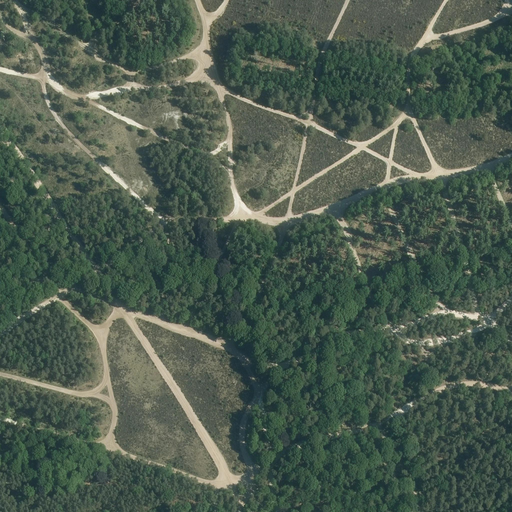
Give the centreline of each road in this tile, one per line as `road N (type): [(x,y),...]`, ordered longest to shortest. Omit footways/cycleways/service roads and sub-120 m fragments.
road 1 (track): [(0,333),(170,221),(294,220),(395,181),(511,156)]
road 2 (track): [(240,511),(204,435),(0,126)]
road 3 (track): [(418,177),(211,82),(80,97),(0,69)]
road 4 (track): [(0,19),(36,44),(46,98),(70,135),(165,223),(159,322)]
road 5 (track): [(225,346),(257,298),(288,216),(320,57),(347,0)]
road 6 (track): [(478,317),(440,175),(406,110),(410,58),(446,0)]
road 7 (track): [(184,330),(239,218),(230,179),(213,158),(80,97)]
road 8 (track): [(240,504),(251,473),(243,422),(276,370),(339,334),(399,328),(445,312)]
road 9 (track): [(217,483),(258,471),(295,446),(376,424),(448,386),(511,389)]
road 10 (track): [(275,511),(260,402),(241,357),(123,309)]
road 11 (track): [(0,418),(217,483),(215,511)]
road 12 (track): [(511,343),(486,319),(445,312),(421,279),(382,186)]
road 13 (track): [(208,50),(130,73),(18,6)]
road 14 (track): [(406,110),(255,217)]
road 15 (track): [(230,179),(229,124),(197,0)]
road 16 (track): [(99,333),(54,289),(0,206)]
road 17 (track): [(107,448),(114,410),(99,333),(123,309)]
